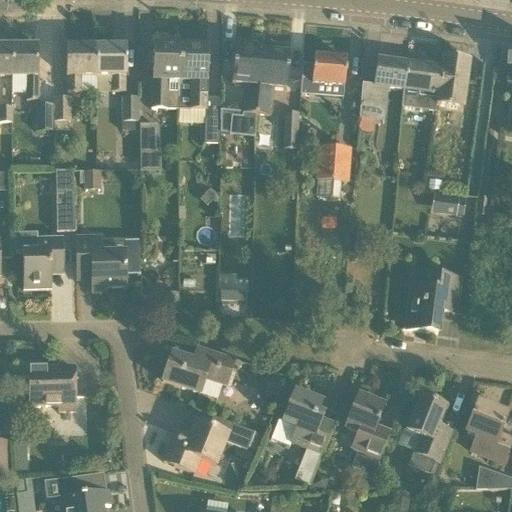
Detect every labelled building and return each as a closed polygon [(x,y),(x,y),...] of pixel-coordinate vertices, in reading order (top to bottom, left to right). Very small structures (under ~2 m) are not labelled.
[(177,111),(179,45),(164,45),(164,48),(153,48),(151,111),(167,111),(177,111)] [(196,46),(179,45),(177,111),(179,111),(179,85),(189,85),(189,112),(205,112),(206,112),(207,49),(196,49),(196,46)] [(0,77),(12,77),(12,49),(0,48),(0,77)] [(96,77),(95,48),(65,48),(66,79),(66,95),(80,94),(80,77),(96,77)] [(110,95),(124,95),(125,79),(126,79),(126,48),(95,48),(96,77),(110,77),(110,95)] [(243,87),(240,113),(220,112),(219,139),(254,140),(255,117),(261,54),(249,53),(250,50),(237,48),(237,52),(234,51),(231,85),(243,87)] [(36,77),(36,49),(12,49),(12,77),(26,77),(26,102),(38,102),(39,77),(36,77)] [(286,56),(286,53),(274,52),(274,55),(261,54),(255,117),(269,119),(271,90),(285,91),(289,57),(286,56)] [(314,98),(315,87),(343,89),(345,61),(328,60),(328,56),(315,55),(315,59),(313,59),(313,67),(302,66),(299,97),(314,98)] [(462,111),(468,62),(459,61),(459,57),(445,55),(444,59),(442,58),(441,71),(436,102),(435,107),(462,111)] [(403,91),(406,67),(406,66),(376,62),(373,87),(361,85),(361,109),(382,112),(387,89),(403,91)] [(436,102),(441,71),(406,66),(406,67),(403,91),(425,95),(425,100),(436,102)] [(70,124),(71,100),(54,100),(54,108),(54,133),(68,133),(68,124),(70,124)] [(137,132),(137,100),(121,100),(121,124),(128,124),(127,132),(137,132)] [(54,133),(54,108),(37,108),(36,133),(54,133)] [(0,124),(12,125),(12,109),(0,109),(0,124)] [(295,150),(296,115),(285,115),(284,150),(295,150)] [(370,121),(359,119),(357,134),(369,135),(370,121)] [(204,146),(219,146),(219,122),(204,122),(204,146)] [(139,127),(139,156),(151,155),(155,155),(155,127),(139,127)] [(346,185),(349,152),(317,150),(315,183),(318,183),(317,198),(338,200),(339,185),(346,185)] [(56,234),(73,234),(72,173),(55,173),(55,197),(56,234)] [(84,175),(84,186),(101,186),(101,173),(84,173),(84,175)] [(209,190),(199,200),(206,208),(216,198),(209,190)] [(446,198),(444,218),(455,219),(457,199),(446,198)] [(372,239),(352,238),(351,256),(371,257),(372,239)] [(100,256),(100,240),(74,240),(75,282),(78,282),(78,281),(76,281),(76,273),(91,273),(91,296),(104,295),(104,290),(125,290),(124,278),(124,257),(124,255),(100,256)] [(22,292),(51,291),(50,268),(63,268),(62,241),(36,241),(36,253),(22,253),(22,292)] [(454,316),(459,281),(431,277),(429,291),(411,289),(407,317),(410,318),(409,331),(397,330),(397,331),(437,336),(440,314),(454,316)] [(484,315),(481,342),(511,345),(511,296),(490,294),(487,316),(484,315)] [(177,311),(176,295),(160,295),(160,312),(177,311)] [(243,296),(219,296),(218,306),(242,307),(243,296)] [(226,389),(235,361),(209,353),(204,366),(171,355),(162,384),(200,396),(204,382),(226,389)] [(75,414),(74,370),(27,371),(28,409),(58,408),(58,414),(75,414)] [(264,380),(264,396),(279,395),(279,379),(264,380)] [(23,381),(5,381),(5,394),(23,393),(23,381)] [(305,452),(320,459),(331,433),(318,428),(322,419),(316,416),(320,405),(294,395),(283,423),(278,421),(270,441),(289,449),(291,446),(305,452)] [(371,483),(382,454),(390,436),(375,430),(384,407),(358,397),(344,431),(355,436),(350,452),(353,453),(345,472),(371,483)] [(439,465),(450,438),(436,433),(446,410),(419,399),(405,432),(420,438),(408,468),(429,476),(434,463),(439,465)] [(502,467),(511,444),(498,439),(507,417),(477,405),(465,435),(475,439),(470,454),(502,467)] [(254,435),(212,419),(207,430),(195,425),(189,440),(174,434),(163,464),(194,476),(199,462),(215,468),(224,444),(247,453),(254,435)] [(28,463),(12,463),(13,476),(28,475),(28,463)] [(314,476),(298,470),(293,481),(294,481),(309,487),(314,476)] [(511,482),(494,476),(489,475),(486,492),(511,492),(511,488),(511,482)] [(327,480),(315,476),(310,488),(323,493),(327,480)] [(103,511),(103,509),(110,508),(108,493),(59,499),(61,511),(103,511)] [(356,498),(339,495),(338,507),(354,510),(356,498)] [(391,509),(405,511),(407,498),(393,496),(391,509)]
